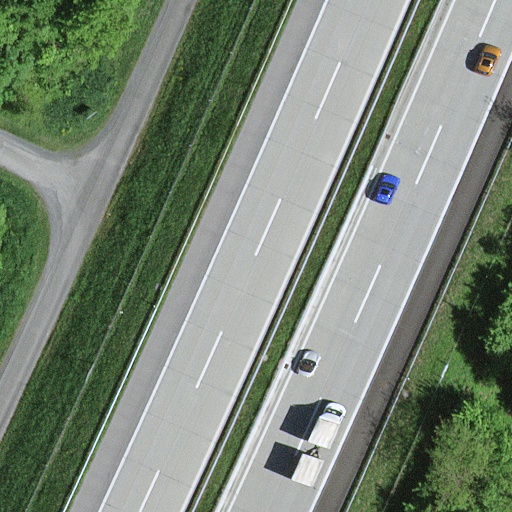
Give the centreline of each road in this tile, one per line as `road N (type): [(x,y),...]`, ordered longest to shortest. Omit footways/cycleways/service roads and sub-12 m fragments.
road 1 (motorway): [(362,0),(137,511)]
road 2 (motorway): [(267,511),(492,0)]
road 3 (track): [(0,401),(179,0)]
